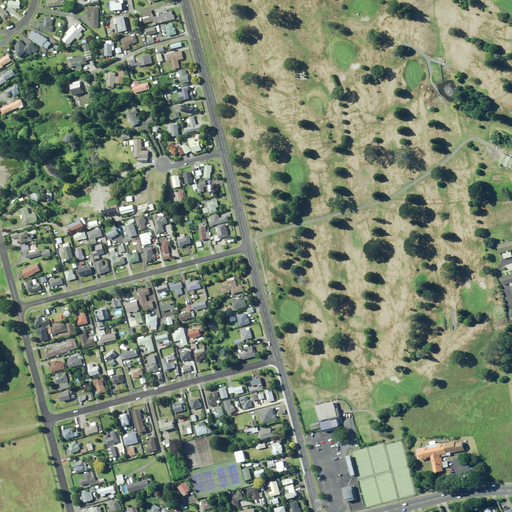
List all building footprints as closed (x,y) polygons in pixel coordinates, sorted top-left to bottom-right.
[(21,2),(21,1),(21,0),(18,0),(18,2),(10,1),(10,7),(10,8),(13,8),(15,8),(18,8),(22,9),(22,5),(22,2),(21,2)] [(125,10),(126,10),(125,2),(120,2),(119,0),(112,0),(113,8),(113,11),(118,11),(124,10),(125,10)] [(6,11),(5,9),(2,6),(0,8),(0,7),(0,13),(5,19),(10,15),(10,14),(8,12),(7,10),(6,11)] [(100,7),(99,7),(88,7),(87,14),(92,14),(92,21),(92,22),(93,22),(93,27),(99,27),(99,25),(99,24),(100,7)] [(155,14),(153,10),(153,9),(143,12),(144,16),(146,23),(155,21),(155,22),(155,23),(162,23),(162,20),(163,20),(164,22),(177,19),(176,14),(175,15),(174,10),(168,12),(169,14),(166,14),(166,13),(162,14),(162,16),(155,16),(151,17),(151,15),(155,14)] [(52,18),(52,17),(46,15),(45,19),(45,20),(44,21),(44,22),(45,22),(44,23),(39,22),(38,27),(38,28),(43,29),(52,31),(52,30),(54,31),(55,26),(54,26),(53,26),(55,19),(52,18)] [(119,18),(122,32),(130,30),(127,15),(119,17),(119,18)] [(175,27),(174,23),(167,25),(168,31),(170,36),(178,34),(178,33),(177,28),(177,27),(175,27)] [(82,31),(83,31),(84,29),(85,30),(87,29),(86,28),(81,24),(78,27),(75,25),(67,33),(69,34),(64,39),(70,45),(77,38),(82,32),(82,31)] [(158,33),(158,32),(156,26),(152,28),(147,29),(149,35),(153,34),(157,33),(158,33)] [(49,39),(43,35),(39,32),(38,33),(34,30),(34,31),(30,37),(39,44),(44,47),(44,46),(49,49),(53,43),(48,40),(49,39)] [(136,42),(138,42),(136,35),(135,35),(133,35),(133,36),(122,39),(124,50),(125,50),(129,49),(131,48),(130,45),(135,44),(136,43),(136,42)] [(39,50),(32,41),(27,46),(21,39),(17,43),(19,44),(17,46),(16,50),(18,52),(18,53),(20,57),(21,56),(22,56),(22,57),(23,58),(26,55),(27,56),(30,53),(31,54),(34,52),(36,53),(39,50)] [(114,50),(115,50),(115,42),(113,42),(113,41),(107,40),(107,43),(106,43),(106,44),(106,55),(114,55),(114,50)] [(168,55),(169,60),(170,61),(173,60),(175,69),(181,68),(179,59),(185,58),(183,50),(175,52),(176,53),(170,54),(168,55)] [(88,60),(92,59),(91,56),(93,55),(92,53),(86,54),(87,56),(86,56),(86,55),(74,58),(68,59),(70,67),(72,67),(78,65),(79,70),(84,69),(83,64),(88,63),(88,60)] [(4,65),(13,60),(9,54),(0,60),(0,68),(4,67),(4,66),(4,65)] [(144,65),(154,63),(152,54),(142,57),(143,61),(138,62),(139,64),(139,66),(144,65)] [(11,77),(12,77),(17,74),(13,69),(11,70),(9,72),(5,74),(3,75),(4,76),(0,78),(0,85),(6,82),(8,81),(7,80),(11,77)] [(193,80),(191,75),(190,75),(190,74),(189,74),(187,69),(180,70),(180,71),(178,72),(179,77),(180,76),(181,78),(182,78),(182,77),(183,77),(184,83),(193,81),(193,80)] [(117,76),(117,72),(110,72),(109,75),(107,74),(106,79),(109,79),(108,87),(116,87),(116,86),(117,76)] [(85,92),(83,85),(82,80),(71,83),(75,95),(78,94),(78,96),(83,94),(83,93),(85,92)] [(135,93),(149,89),(149,87),(150,86),(149,82),(141,84),(137,85),(137,86),(134,86),(135,93)] [(22,93),(18,88),(16,85),(11,88),(6,91),(8,94),(13,91),(16,96),(22,93)] [(188,99),(196,97),(194,91),(192,92),(191,90),(193,90),(192,85),(186,87),(186,90),(187,92),(180,94),(180,95),(182,100),(182,101),(188,99)] [(11,104),(14,110),(20,107),(21,108),(22,108),(25,106),(25,105),(22,99),(19,100),(19,99),(17,100),(17,101),(13,103),(11,104)] [(8,112),(14,110),(11,104),(9,104),(6,106),(6,105),(6,106),(4,106),(4,107),(1,108),(4,114),(8,112)] [(196,105),(192,106),(191,106),(184,104),(184,105),(183,108),(181,107),(180,110),(182,110),(182,111),(192,114),(198,112),(199,112),(198,109),(197,109),(197,108),(197,107),(196,105)] [(140,113),(138,111),(137,107),(136,108),(133,109),(133,110),(131,111),(130,111),(129,112),(127,113),(129,116),(130,116),(130,117),(135,126),(141,123),(140,121),(138,117),(136,115),(140,113)] [(148,125),(155,122),(152,115),(151,116),(151,117),(148,118),(145,120),(146,120),(148,125)] [(205,130),(204,124),(203,123),(199,125),(198,124),(195,116),(190,117),(190,119),(189,119),(188,120),(189,122),(191,122),(192,126),(188,127),(185,128),(187,133),(198,130),(199,131),(205,130)] [(171,128),(172,132),(172,133),(173,133),(174,136),(181,136),(179,123),(172,123),(173,127),(171,128)] [(151,151),(150,151),(144,151),(144,144),(143,144),(143,139),(136,139),(136,141),(136,146),(137,156),(137,157),(141,157),(141,158),(144,157),(149,157),(151,157),(151,151)] [(202,143),(201,140),(197,141),(196,139),(190,140),(192,148),(194,147),(195,152),(204,150),(204,149),(203,147),(204,147),(205,147),(205,145),(204,144),(204,143),(202,143)] [(188,154),(192,152),(193,151),(190,146),(189,147),(188,145),(187,145),(187,144),(183,146),(187,154),(188,154)] [(183,147),(182,147),(179,149),(176,145),(171,148),(175,153),(177,152),(178,154),(180,152),(180,153),(181,153),(182,155),(185,153),(186,153),(183,147)] [(511,156),(504,153),(500,162),(511,168),(511,156)] [(188,184),(194,183),(192,172),(185,173),(186,177),(187,177),(188,184)] [(183,186),(181,176),(177,176),(177,175),(174,176),(176,188),(181,187),(183,186)] [(201,192),(205,192),(206,191),(205,187),(208,186),(207,181),(200,182),(201,184),(199,184),(201,192)] [(219,186),(218,184),(218,183),(216,184),(216,185),(214,185),(213,186),(211,186),(211,188),(213,187),(213,188),(212,188),(213,192),(214,191),(215,193),(220,192),(219,188),(219,186)] [(43,196),(41,195),(36,193),(36,194),(34,198),(41,201),(43,196)] [(212,214),(219,212),(217,208),(220,207),(218,200),(209,203),(212,214)] [(154,204),(150,205),(149,203),(145,205),(144,203),(143,203),(140,204),(143,213),(156,209),(154,204)] [(133,212),(136,211),(135,205),(126,207),(125,207),(122,208),(123,214),(131,212),(133,212)] [(31,210),(31,208),(30,207),(24,209),(27,221),(27,222),(30,222),(30,224),(39,222),(39,219),(38,213),(37,213),(35,213),(32,214),(31,210)] [(111,209),(110,207),(108,207),(108,210),(107,210),(108,217),(111,216),(117,215),(117,216),(121,215),(119,207),(111,209)] [(228,216),(226,216),(221,218),(219,213),(212,215),(213,217),(211,218),(212,221),(211,222),(212,226),(229,221),(228,216)] [(160,216),(160,214),(155,215),(157,226),(156,226),(158,234),(166,232),(164,225),(169,223),(168,219),(168,217),(166,217),(163,216),(160,216)] [(145,219),(145,216),(136,218),(139,228),(140,227),(141,230),(147,229),(145,224),(147,221),(146,218),(145,219)] [(86,225),(83,219),(83,218),(78,220),(79,221),(79,222),(71,225),(71,223),(69,224),(70,226),(71,226),(74,231),(86,226),(86,225)] [(221,238),(223,238),(230,236),(229,233),(228,228),(227,225),(229,225),(229,223),(219,226),(221,234),(220,234),(219,235),(220,235),(215,236),(217,241),(221,240),(221,238)] [(138,235),(135,224),(130,225),(130,224),(127,224),(128,226),(127,226),(129,230),(126,231),(127,236),(128,235),(129,235),(130,235),(131,238),(138,235)] [(208,237),(209,237),(210,237),(210,233),(208,233),(207,227),(206,227),(206,225),(201,226),(201,227),(202,240),(208,240),(208,237)] [(119,232),(117,228),(116,226),(113,228),(114,230),(108,233),(108,234),(111,239),(116,237),(117,237),(117,236),(121,234),(119,232)] [(104,236),(104,234),(102,229),(96,230),(89,232),(91,239),(90,240),(92,245),(98,243),(96,238),(104,236)] [(85,239),(89,238),(87,231),(78,234),(78,235),(76,235),(77,241),(79,240),(80,240),(83,239),(85,239)] [(22,244),(26,243),(32,241),(31,239),(32,238),(32,237),(31,232),(24,234),(24,233),(21,234),(22,240),(20,240),(21,244),(22,243),(22,244)] [(187,245),(190,244),(193,244),(191,237),(188,238),(187,236),(185,236),(186,238),(179,240),(181,248),(183,247),(185,247),(185,245),(187,245)] [(171,252),(170,246),(172,241),(169,240),(170,239),(165,237),(163,242),(162,245),(163,245),(164,253),(171,252)] [(504,259),(511,256),(511,254),(511,252),(508,252),(508,251),(511,249),(511,240),(497,245),(500,253),(502,253),(507,251),(507,253),(503,254),(504,259)] [(154,250),(156,250),(155,247),(156,247),(155,243),(151,244),(147,245),(145,246),(144,246),(147,257),(155,255),(154,250)] [(106,253),(103,244),(98,246),(99,251),(95,252),(96,256),(100,255),(106,253)] [(40,256),(43,255),(42,251),(41,250),(32,252),(31,249),(28,250),(28,249),(30,249),(29,245),(23,247),(24,251),(24,252),(25,256),(27,255),(28,259),(33,258),(36,257),(37,257),(40,256)] [(73,253),(73,251),(71,246),(64,248),(65,252),(66,252),(68,260),(75,258),(73,253)] [(86,258),(85,256),(83,248),(77,250),(78,252),(77,252),(79,261),(86,259),(86,258)] [(126,264),(127,263),(125,256),(120,258),(119,253),(119,252),(117,253),(115,248),(114,248),(111,249),(112,255),(112,256),(115,267),(121,265),(121,266),(123,266),(123,265),(126,264)] [(141,261),(139,252),(138,252),(138,250),(137,250),(135,251),(135,253),(134,253),(135,255),(133,256),(133,254),(129,254),(131,264),(141,261)] [(105,266),(104,261),(104,260),(96,262),(100,275),(104,274),(107,273),(111,271),(110,265),(108,265),(105,266)] [(25,271),(27,274),(29,278),(37,274),(36,273),(38,272),(39,274),(44,272),(43,270),(42,270),(38,263),(31,267),(26,269),(25,270),(25,271)] [(86,268),(86,266),(84,266),(84,265),(80,266),(82,276),(93,274),(94,273),(92,266),(90,267),(89,267),(86,268)] [(240,273),(240,272),(238,267),(228,270),(227,270),(226,270),(225,271),(224,271),(223,271),(224,274),(223,274),(224,278),(240,274),(240,273)] [(75,274),(74,270),(73,270),(70,271),(67,272),(69,281),(76,279),(77,279),(77,275),(75,275),(75,274)] [(511,274),(502,277),(504,285),(511,283),(511,274)] [(242,279),(241,277),(241,275),(236,276),(236,279),(235,277),(228,279),(229,281),(229,285),(222,287),(224,294),(232,292),(231,290),(233,290),(234,294),(245,291),(243,285),(241,285),(239,286),(238,281),(237,280),(242,279)] [(200,280),(193,282),(192,279),(187,280),(190,291),(191,294),(196,293),(195,289),(203,287),(200,280)] [(43,289),(42,288),(42,285),(37,286),(35,280),(28,282),(30,292),(42,289),(43,289)] [(183,282),(182,282),(179,283),(179,281),(178,281),(177,282),(176,282),(171,283),(171,286),(172,285),(173,290),(176,289),(178,297),(179,296),(179,295),(184,293),(182,287),(184,287),(183,282)] [(168,294),(167,292),(166,292),(166,291),(170,290),(168,284),(158,287),(160,293),(164,292),(164,293),(161,293),(162,296),(165,295),(168,294)] [(140,300),(148,298),(147,295),(151,294),(150,286),(148,287),(139,289),(141,295),(139,295),(140,300)] [(249,305),(248,301),(247,299),(245,299),(244,297),(242,297),(238,299),(238,298),(236,298),(233,299),(234,301),(236,309),(249,306),(249,305)] [(148,298),(140,300),(141,305),(143,304),(145,310),(155,307),(153,300),(148,301),(148,298)] [(115,308),(123,306),(121,300),(122,300),(122,299),(121,299),(114,301),(114,302),(114,304),(115,308)] [(139,310),(141,309),(138,299),(132,301),(132,302),(127,303),(127,306),(129,313),(135,311),(135,312),(140,311),(139,310)] [(210,307),(209,301),(194,304),(196,311),(210,307)] [(175,305),(174,305),(173,305),(172,303),(170,303),(165,305),(162,306),(163,312),(172,309),(173,309),(173,311),(177,310),(175,305)] [(110,318),(109,311),(108,309),(107,309),(107,307),(103,308),(100,309),(97,310),(100,326),(99,326),(100,330),(101,329),(106,328),(105,325),(105,324),(104,319),(110,318)] [(136,313),(138,324),(144,322),(142,311),(136,313)] [(186,313),(181,314),(180,314),(182,320),(194,317),(196,316),(195,311),(193,312),(193,311),(190,312),(190,311),(186,312),(186,313)] [(89,323),(88,319),(86,312),(82,313),(83,315),(79,316),(80,320),(77,321),(78,326),(84,324),(89,323)] [(249,318),(248,314),(248,313),(239,315),(242,326),(250,324),(250,323),(252,323),(250,318),(249,318)] [(43,314),(37,316),(37,318),(35,318),(37,326),(47,323),(47,325),(51,324),(50,318),(46,319),(46,317),(44,317),(43,314)] [(152,314),(150,314),(148,314),(148,325),(152,325),(153,325),(153,329),(153,331),(155,331),(155,329),(158,329),(158,325),(159,316),(157,316),(154,316),(154,315),(153,315),(152,315),(152,314)] [(165,318),(166,323),(168,323),(169,325),(174,324),(173,318),(176,318),(176,315),(173,316),(165,318)] [(69,330),(70,335),(70,336),(77,334),(74,321),(67,323),(69,330)] [(63,332),(67,331),(65,323),(64,324),(53,327),(53,328),(55,334),(57,333),(58,333),(63,332)] [(48,326),(47,327),(46,327),(46,326),(42,327),(42,328),(38,329),(39,334),(40,333),(41,337),(42,339),(42,340),(42,341),(50,339),(48,331),(49,330),(50,333),(52,333),(53,333),(52,328),(51,328),(49,329),(48,326)] [(188,344),(188,346),(190,345),(190,344),(189,344),(184,326),(179,328),(180,330),(177,330),(176,332),(176,333),(174,333),(174,336),(176,341),(181,340),(183,346),(188,344)] [(254,337),(251,329),(251,327),(241,329),(243,334),(243,335),(245,334),(246,339),(254,337)] [(202,336),(200,329),(189,331),(191,339),(202,336)] [(117,332),(111,334),(103,336),(102,331),(97,333),(98,338),(101,337),(102,343),(104,342),(104,343),(118,339),(117,332)] [(88,336),(87,334),(87,333),(80,335),(84,348),(97,345),(95,338),(95,339),(89,340),(88,338),(88,336)] [(165,341),(170,340),(169,333),(161,335),(161,334),(158,335),(158,336),(157,336),(158,340),(159,343),(162,342),(164,342),(165,341)] [(149,348),(150,352),(156,351),(152,336),(139,339),(140,345),(144,344),(145,345),(146,345),(147,345),(147,347),(148,348),(149,348)] [(61,346),(64,353),(70,351),(79,348),(76,339),(75,339),(71,341),(71,342),(61,346)] [(243,349),(242,345),(242,344),(237,346),(235,346),(235,349),(237,348),(238,351),(240,350),(240,352),(241,353),(242,359),(243,360),(258,356),(257,352),(257,351),(257,350),(256,350),(254,347),(254,345),(250,346),(247,347),(248,349),(247,349),(248,351),(246,351),(243,352),(242,349),(243,349)] [(59,355),(64,353),(61,346),(51,349),(50,350),(49,348),(44,350),(48,358),(56,356),(58,355),(58,356),(59,356),(59,355)] [(139,356),(138,349),(137,350),(137,348),(132,349),(132,350),(132,351),(130,351),(126,353),(127,359),(132,358),(139,356)] [(205,355),(207,354),(206,350),(205,351),(204,348),(198,349),(197,350),(198,353),(195,353),(198,362),(202,361),(201,359),(206,358),(205,355)] [(110,361),(118,355),(114,350),(109,353),(109,354),(106,356),(110,361)] [(193,359),(190,350),(187,351),(187,350),(181,351),(181,352),(181,353),(182,355),(183,361),(187,360),(193,359)] [(156,372),(160,371),(158,363),(153,365),(153,364),(158,362),(155,355),(149,357),(151,362),(149,362),(150,364),(147,364),(150,373),(155,371),(156,372)] [(79,357),(78,357),(76,358),(76,356),(69,358),(70,359),(70,361),(68,361),(70,368),(81,365),(83,364),(84,364),(83,361),(82,358),(81,358),(79,358),(79,357)] [(172,362),(171,362),(169,363),(168,358),(164,359),(166,366),(165,366),(166,370),(167,370),(167,371),(171,370),(171,369),(174,368),(177,367),(175,362),(173,363),(172,362)] [(62,361),(61,362),(59,362),(58,360),(52,362),(53,365),(51,366),(53,372),(54,372),(56,372),(56,371),(66,368),(65,362),(64,362),(62,363),(62,361)] [(101,373),(99,366),(95,367),(94,363),(89,364),(92,376),(101,373)] [(193,370),(192,367),(191,364),(188,365),(187,365),(184,366),(183,366),(184,367),(183,368),(182,368),(184,372),(185,372),(189,371),(190,371),(191,370),(193,370)] [(141,375),(145,374),(143,367),(131,370),(132,372),(130,373),(131,375),(132,374),(133,374),(134,379),(141,377),(141,375)] [(69,375),(68,375),(68,376),(67,372),(66,372),(64,373),(64,372),(62,372),(57,374),(58,376),(55,377),(57,384),(61,383),(62,389),(63,389),(71,387),(70,384),(69,381),(68,377),(69,377),(70,377),(70,376),(70,375),(69,375)] [(115,384),(126,381),(124,374),(121,374),(113,377),(115,384)] [(264,384),(262,378),(262,377),(260,378),(261,378),(259,379),(259,377),(258,376),(257,377),(256,377),(257,379),(252,380),(253,383),(254,386),(259,384),(259,387),(251,389),(251,392),(260,390),(265,389),(264,384)] [(104,381),(105,380),(104,377),(102,377),(99,377),(99,378),(94,380),(96,386),(97,385),(99,392),(99,394),(107,391),(106,387),(105,387),(104,381)] [(237,394),(245,392),(243,385),(235,388),(237,394)] [(227,389),(227,388),(227,387),(221,388),(223,399),(229,397),(227,389)] [(73,398),(76,398),(77,397),(76,395),(73,395),(72,394),(71,391),(64,392),(61,393),(62,396),(61,396),(62,399),(63,399),(64,401),(73,399),(73,398)] [(211,406),(213,406),(215,405),(216,406),(218,405),(219,406),(220,405),(219,403),(221,402),(218,391),(214,392),(215,397),(213,397),(213,395),(212,395),(211,396),(208,396),(211,406)] [(249,401),(248,396),(241,398),(242,403),(245,403),(247,408),(253,407),(251,400),(249,401)] [(194,410),(203,407),(203,406),(202,404),(200,398),(191,400),(194,410)] [(233,405),(231,400),(225,402),(227,410),(230,415),(237,410),(234,405),(233,405)] [(340,414),(340,412),(337,402),(335,403),(334,402),(316,407),(317,408),(319,415),(319,417),(320,422),(321,423),(316,424),(311,425),(313,430),(322,428),(324,433),(327,432),(340,428),(338,420),(342,419),(340,414)] [(185,410),(183,403),(176,405),(175,405),(177,413),(185,410)] [(277,415),(276,411),(275,407),(262,410),(262,411),(264,416),(262,416),(263,419),(264,418),(264,419),(265,423),(279,419),(278,415),(277,415)] [(137,422),(144,420),(143,418),(143,414),(142,409),(134,411),(137,422)] [(130,418),(129,414),(129,413),(123,415),(123,416),(122,416),(123,420),(124,420),(125,425),(126,426),(132,424),(130,418)] [(169,423),(168,421),(168,419),(163,421),(165,431),(168,430),(171,429),(174,429),(178,428),(176,421),(175,421),(169,423)] [(144,420),(137,422),(140,433),(148,431),(146,426),(145,422),(144,420)] [(189,430),(190,430),(190,428),(193,427),(191,422),(190,421),(187,422),(180,423),(181,428),(183,436),(190,434),(191,433),(191,431),(190,431),(189,432),(189,430)] [(99,431),(98,425),(86,428),(88,434),(99,431)] [(205,426),(202,427),(201,427),(200,425),(196,426),(199,436),(205,434),(207,433),(209,433),(208,428),(208,427),(207,428),(206,428),(205,426)] [(78,432),(77,432),(75,433),(74,428),(64,430),(65,434),(64,434),(64,436),(66,436),(66,439),(76,437),(76,436),(79,435),(78,432)] [(276,436),(275,434),(275,432),(274,432),(273,428),(262,430),(262,431),(261,431),(262,436),(261,436),(261,437),(263,437),(263,439),(264,438),(265,439),(276,436)] [(114,444),(114,445),(116,444),(117,443),(116,443),(120,442),(116,430),(112,432),(113,434),(112,434),(110,435),(109,434),(108,435),(105,435),(108,445),(114,444)] [(127,446),(139,442),(136,431),(133,432),(129,433),(129,434),(127,434),(125,437),(125,438),(124,438),(127,446)] [(151,447),(150,448),(148,448),(149,453),(159,450),(155,436),(153,437),(151,437),(152,440),(149,441),(149,442),(151,447)] [(78,444),(78,442),(77,441),(77,442),(70,443),(71,447),(70,447),(72,453),(80,451),(80,450),(82,449),(81,444),(80,444),(78,444)] [(465,450),(463,441),(456,442),(456,441),(453,441),(451,442),(447,443),(446,443),(441,444),(440,443),(438,443),(437,443),(435,444),(434,444),(431,445),(427,445),(427,447),(424,447),(424,448),(421,448),(420,449),(418,449),(419,451),(420,451),(420,452),(418,452),(417,453),(418,459),(420,459),(421,458),(421,460),(428,459),(427,458),(429,457),(431,457),(432,462),(433,463),(435,473),(436,473),(439,472),(444,471),(443,468),(449,466),(447,461),(443,462),(442,455),(443,457),(447,456),(446,454),(447,454),(448,455),(452,455),(451,453),(459,451),(465,450)] [(275,448),(276,455),(284,453),(284,450),(285,450),(283,445),(282,445),(281,442),(274,444),(274,445),(274,447),(274,448),(275,448)] [(236,453),(238,464),(246,462),(243,451),(236,453)] [(351,475),(352,475),(355,474),(350,455),(347,456),(346,456),(351,475)] [(89,469),(88,465),(87,462),(85,462),(84,462),(84,461),(78,462),(79,464),(74,465),(75,469),(76,469),(76,470),(77,472),(77,473),(87,471),(87,470),(89,470),(89,469)] [(287,468),(286,464),(285,461),(278,462),(279,469),(278,469),(278,472),(279,473),(287,471),(286,468),(287,468)] [(253,479),(251,468),(244,469),(247,481),(253,479)] [(264,469),(256,471),(258,478),(267,475),(266,469),(264,469)] [(97,481),(97,480),(96,476),(95,476),(94,472),(92,473),(91,472),(85,474),(86,478),(86,479),(80,481),(81,485),(82,486),(86,484),(86,487),(101,483),(100,480),(97,481)] [(126,482),(124,474),(123,474),(123,473),(121,473),(122,475),(118,476),(120,484),(121,483),(123,483),(126,482)] [(297,482),(296,478),(293,479),(293,478),(286,480),(287,485),(289,485),(291,494),(289,494),(291,499),(298,497),(298,496),(300,495),(299,491),(297,492),(294,483),(297,483),(297,482)] [(151,487),(150,483),(149,479),(133,484),(128,485),(130,492),(131,493),(133,493),(133,492),(151,487)] [(281,493),(281,491),(278,481),(274,482),(272,483),(274,491),(273,492),(271,492),(272,497),(282,494),(281,493)] [(188,492),(191,490),(186,482),(182,484),(179,487),(178,487),(183,496),(184,497),(189,493),(188,492)] [(357,499),(354,489),(354,485),(352,486),(352,485),(343,488),(344,492),(344,494),(343,494),(343,495),(343,498),(344,498),(344,499),(345,499),(345,500),(346,499),(346,502),(357,499)] [(108,488),(109,493),(113,492),(113,494),(114,494),(117,493),(115,486),(111,487),(108,488)] [(261,499),(261,498),(259,487),(250,488),(247,489),(248,492),(248,496),(252,495),(254,495),(255,499),(255,500),(260,499),(261,499)] [(92,497),(91,493),(91,492),(90,493),(84,494),(84,497),(82,497),(83,498),(83,499),(83,500),(85,500),(86,502),(93,500),(94,499),(94,497),(92,497)] [(243,496),(243,494),(242,492),(239,493),(237,494),(231,496),(234,508),(240,506),(239,501),(240,501),(240,500),(244,499),(243,496)] [(212,501),(211,501),(208,502),(207,499),(204,500),(202,500),(203,503),(203,505),(204,507),(204,510),(205,510),(206,511),(207,510),(207,509),(214,508),(212,501)] [(122,511),(120,500),(118,500),(112,502),(114,508),(108,509),(108,511),(122,511)] [(301,508),(299,501),(292,503),(293,508),(293,509),(294,511),(302,511),(302,508),(301,508)]
